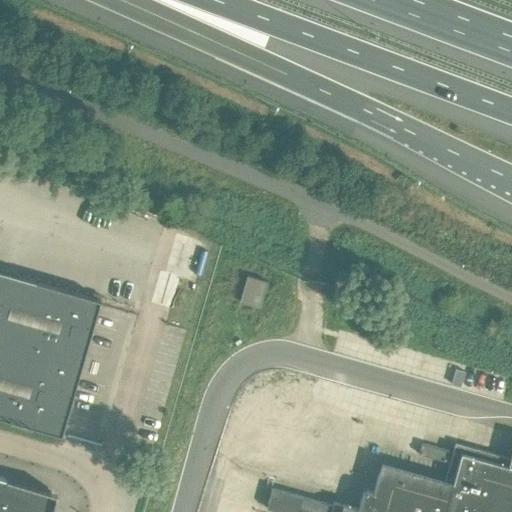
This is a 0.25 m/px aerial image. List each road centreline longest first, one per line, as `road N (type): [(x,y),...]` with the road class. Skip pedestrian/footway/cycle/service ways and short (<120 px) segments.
road 1 (motorway): [(146,0),(511,186)]
road 2 (unclassified): [(0,74),(324,207)]
road 3 (motorway): [(208,0),(511,111)]
road 4 (unclassified): [(98,511),(108,475),(0,443)]
road 5 (motorway): [(394,0),(511,42)]
